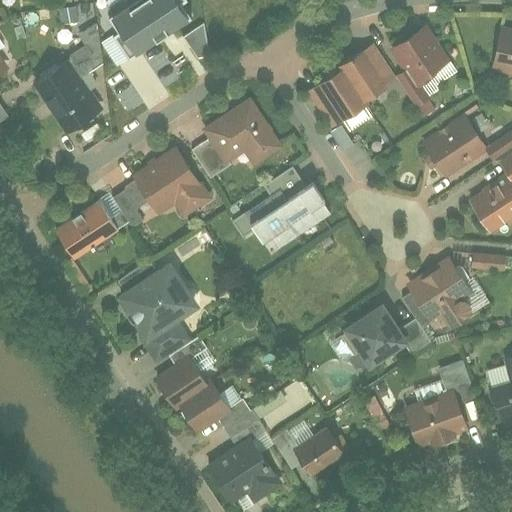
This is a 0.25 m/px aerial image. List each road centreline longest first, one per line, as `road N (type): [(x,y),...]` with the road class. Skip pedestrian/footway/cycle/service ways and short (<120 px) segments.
road 1 (tertiary): [(198,511),(6,223)]
road 2 (residential): [(6,223),(262,55)]
road 3 (residential): [(262,55),(370,223),(391,234)]
road 4 (residential): [(331,511),(364,491),(511,449)]
road 5 (residential): [(262,55),(327,20),(415,0)]
